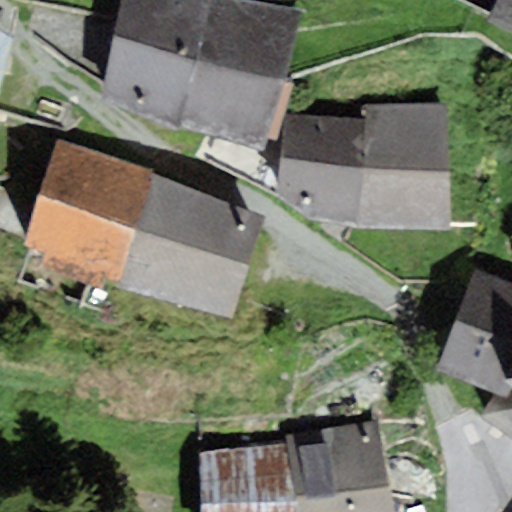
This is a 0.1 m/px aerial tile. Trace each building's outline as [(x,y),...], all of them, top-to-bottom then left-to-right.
[(181,126),(207,0),(119,0),(102,103),(180,135),(181,126)] [(268,160),(299,12),(242,0),(207,0),(181,126),(268,160)] [(511,0),(494,0),(483,27),(511,40),(511,0)] [(0,35),(0,87),(13,44),(0,35)] [(361,102),(360,121),(358,233),(444,235),(447,104),(361,102)] [(360,121),(285,113),(276,201),(309,228),(358,233),(360,121)] [(114,286),(151,185),(155,175),(57,139),(16,251),(114,286)] [(227,329),(262,221),(151,185),(114,286),(227,329)] [(511,285),(475,271),(438,371),(497,397),(511,374),(511,285)] [(511,374),(497,397),(482,419),(495,427),(511,438),(511,374)] [(389,511),(377,424),(286,436),(287,442),(296,511),(389,511)] [(296,511),(287,442),(199,452),(202,511),(296,511)]
